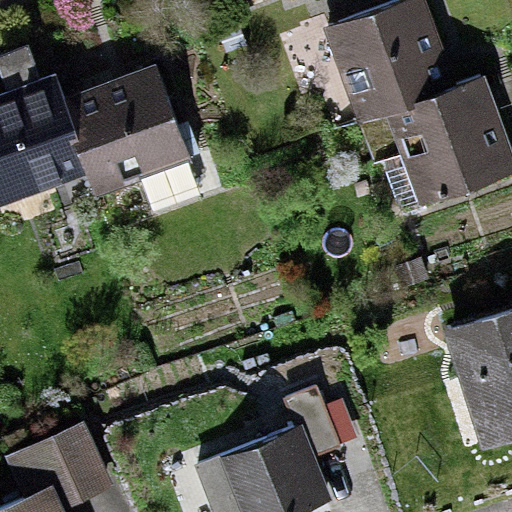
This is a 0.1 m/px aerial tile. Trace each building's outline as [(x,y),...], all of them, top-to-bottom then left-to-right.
[(346,72),(379,164),(419,149),(435,194),(511,166),(511,153),(496,111),(481,69),(453,80),(438,40),(423,0),(394,0),(339,20),(357,68),(346,72)] [(112,82),(67,100),(54,66),(8,84),(0,87),(0,195),(91,160),(102,187),(142,172),(153,199),(200,181),(155,65),(112,82)] [(511,305),(454,324),(492,443),(511,436),(511,305)] [(322,511),(298,443),(211,474),(224,511),(322,511)] [(0,511),(65,511),(53,481),(0,503),(0,511)]
